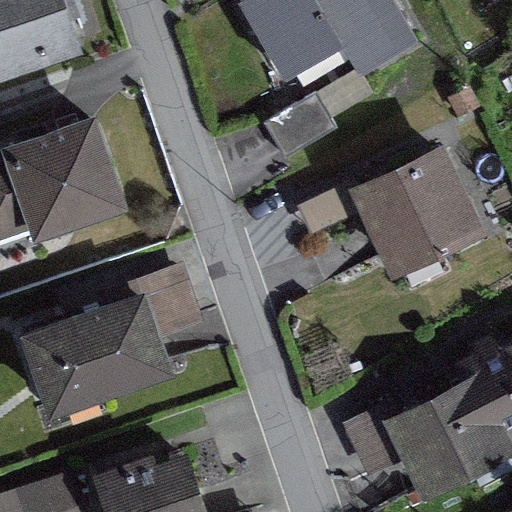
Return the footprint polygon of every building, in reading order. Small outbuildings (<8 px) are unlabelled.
[(0,0),(0,75),(82,48),(66,0),(0,0)] [(242,0),(286,72),(294,67),(301,79),(348,51),(356,64),(360,70),(362,68),(419,34),(398,0),(242,0)] [(356,64),(264,119),(286,156),(338,124),(332,114),(374,89),(362,68),(360,70),(356,64)] [(480,104),(471,82),(447,92),(457,114),(480,104)] [(81,216),(127,201),(95,104),(0,135),(0,139),(0,140),(0,242),(43,228),(46,238),(84,225),(81,216)] [(298,200),(312,229),(361,206),(391,270),(404,264),(411,279),(442,264),(435,251),(488,226),(443,134),(347,179),(346,177),(298,200)] [(203,314),(183,255),(135,271),(139,283),(20,322),(48,408),(54,406),(60,422),(108,407),(101,388),(174,364),(162,327),(203,314)] [(475,346),(451,357),(458,373),(482,423),(502,414),(511,434),(511,324),(504,328),(501,323),(471,337),(475,346)] [(482,423),(458,373),(386,407),(382,398),(342,417),(367,470),(403,453),(421,492),(511,449),(511,434),(502,414),(482,423)] [(209,511),(187,443),(156,453),(153,445),(92,465),(107,511),(209,511)] [(0,511),(84,511),(70,467),(0,489),(0,511)]
